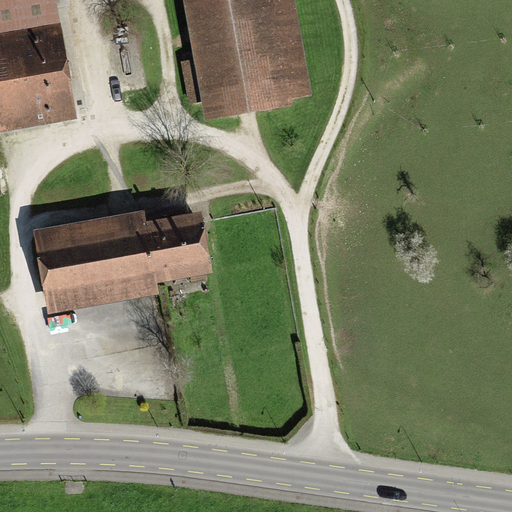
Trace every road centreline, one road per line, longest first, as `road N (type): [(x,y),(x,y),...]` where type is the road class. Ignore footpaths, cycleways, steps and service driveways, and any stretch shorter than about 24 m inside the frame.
road 1 (secondary): [(511,503),(163,456),(0,453)]
road 2 (track): [(326,478),(295,221),(352,90),(352,40),(341,0)]
